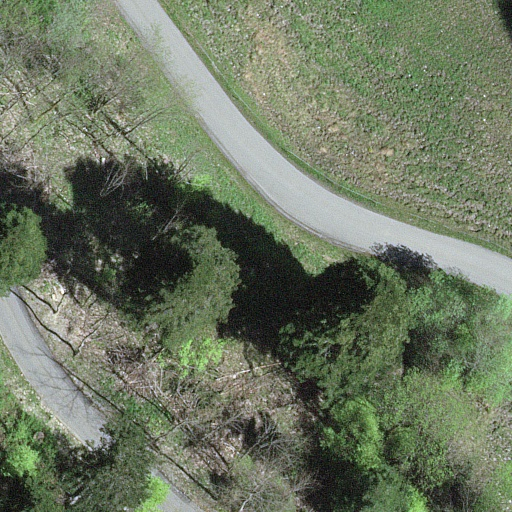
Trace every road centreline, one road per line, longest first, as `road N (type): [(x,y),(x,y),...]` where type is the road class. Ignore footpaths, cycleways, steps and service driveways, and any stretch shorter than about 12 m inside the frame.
road 1 (unclassified): [(137,0),(239,135),(313,198),(357,224),(511,281)]
road 2 (track): [(169,511),(55,403),(0,293)]
